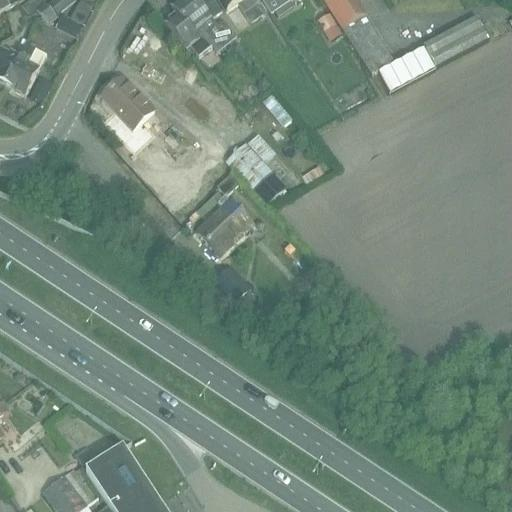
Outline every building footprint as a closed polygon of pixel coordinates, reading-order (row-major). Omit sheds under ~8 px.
[(34,13),(40,21),(49,14),(37,0),(31,0),(20,10),(27,18),(34,13)] [(56,0),(46,9),(55,20),(76,3),(73,0),(56,0)] [(89,0),(82,15),(97,22),(108,0),(89,0)] [(217,31),(203,13),(192,0),(182,0),(170,10),(176,17),(164,27),(185,53),(188,50),(197,60),(211,49),(216,56),(235,41),(223,26),(217,31)] [(214,0),(226,16),(237,8),(249,26),(261,18),(248,0),(214,0)] [(258,0),(270,17),(289,5),(292,3),(290,0),(258,0)] [(320,0),(342,33),(366,18),(354,0),(320,0)] [(55,21),(49,14),(40,21),(46,28),(55,21)] [(488,43),(476,19),(422,48),(423,51),(378,75),(389,97),(435,72),(435,71),(488,43)] [(23,50),(3,89),(24,100),(46,58),(25,47),(23,50)] [(0,87),(3,89),(23,50),(19,48),(14,57),(8,54),(7,57),(0,53),(0,87)] [(101,100),(132,134),(154,114),(127,85),(123,89),(119,84),(101,100)] [(225,166),(266,210),(286,191),(245,146),(225,166)] [(197,237),(218,260),(252,228),(231,205),(197,237)] [(230,272),(229,272),(214,287),(233,308),(249,293),(230,272)] [(0,440),(2,439),(0,435),(0,423),(8,418),(0,404),(0,440)] [(164,511),(122,450),(85,474),(109,511),(164,511)] [(41,496),(43,498),(52,511),(82,511),(86,510),(63,480),(41,496)]
